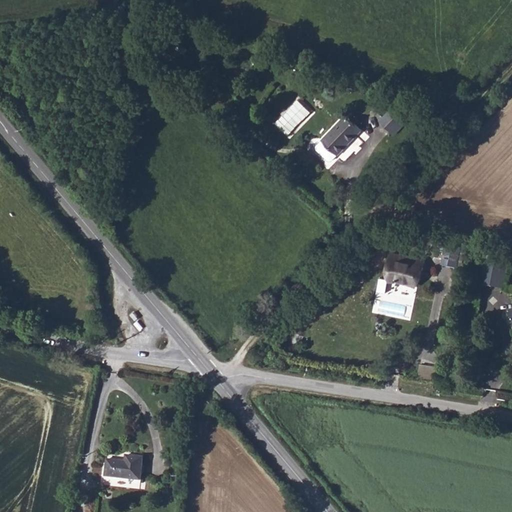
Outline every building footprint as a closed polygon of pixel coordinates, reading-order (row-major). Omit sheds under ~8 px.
[(317,101),(304,89),(282,113),(295,125),(317,101)] [(387,108),(399,119),(415,102),(404,91),(387,108)] [(278,113),(283,107),(278,102),(273,107),(278,113)] [(352,102),(327,129),(328,129),(344,145),(344,146),(369,118),(362,112),(366,108),(362,103),(358,107),(352,102)] [(415,102),(399,119),(403,122),(418,105),(415,102)] [(344,145),(328,129),(322,135),(322,138),(335,151),(338,151),(344,145)] [(470,257),(474,237),(460,235),(457,255),(470,257)] [(511,238),(505,237),(499,269),(510,271),(511,260),(511,238)] [(402,278),(419,283),(423,265),(421,265),(422,259),(407,255),(388,253),(386,278),(402,278)] [(418,377),(435,381),(439,367),(421,363),(418,377)] [(144,456),(125,452),(124,459),(106,459),(102,485),(141,487),(144,456)]
